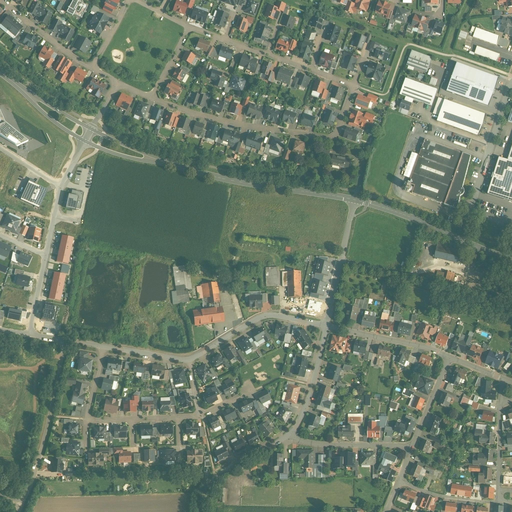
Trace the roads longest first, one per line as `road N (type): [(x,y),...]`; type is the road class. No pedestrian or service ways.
road 1 (residential): [(150,98),(221,121),(329,139),(353,85)]
road 2 (residential): [(64,339),(34,472),(20,505),(0,494)]
road 3 (secondary): [(182,168),(354,200)]
road 4 (secondary): [(354,200),(511,260)]
road 5 (residential): [(325,326),(262,317),(188,359)]
road 6 (residential): [(511,83),(470,210)]
road 7 (residential): [(208,246),(181,248),(79,221)]
road 8 (residential): [(325,326),(354,200)]
road 9 (residential): [(449,357),(325,326)]
road 10 (residential): [(412,447),(289,434)]
